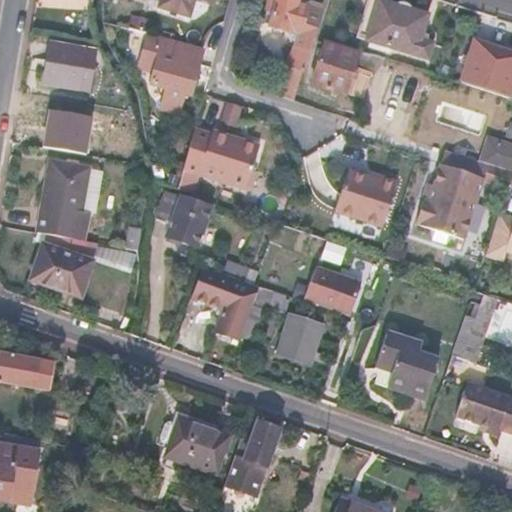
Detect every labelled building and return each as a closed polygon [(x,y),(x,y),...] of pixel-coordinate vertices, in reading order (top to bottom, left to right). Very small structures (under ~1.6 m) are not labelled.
[(156,0),(154,7),(187,17),(193,0),(211,6),(212,0),(156,0)] [(272,0),(263,0),(260,9),(268,11),(272,0)] [(272,0),(268,11),(263,28),(281,34),(284,26),(295,30),(303,6),(292,2),(292,0),(272,0)] [(284,26),(281,34),(292,38),(283,68),(297,73),(320,5),(305,0),(304,0),(303,6),(295,30),(284,26)] [(422,15),(375,1),(363,43),(410,57),(422,15)] [(152,24),(131,19),(128,31),(145,35),(149,36),(152,24)] [(149,36),(145,35),(137,67),(152,71),(148,85),(164,89),(158,112),(176,116),(181,94),(188,95),(200,49),(199,49),(149,36)] [(102,46),(91,44),(89,60),(113,65),(102,46)] [(511,77),(511,58),(470,44),(456,85),(504,101),(511,77)] [(84,51),(48,45),(41,85),(86,94),(90,70),(81,69),(84,51)] [(352,58),(319,47),(306,89),(338,99),(352,58)] [(225,104),(220,125),(236,129),(241,108),(225,104)] [(55,129),(37,125),(33,145),(51,149),(55,129)] [(258,151),(194,128),(182,174),(243,196),(258,151)] [(511,156),(511,149),(495,144),(488,168),(506,174),(511,156)] [(423,205),(419,204),(412,226),(417,227),(416,231),(426,234),(430,246),(441,249),(450,242),(459,245),(479,184),(485,167),(440,152),(428,191),(423,205)] [(84,170),(46,163),(39,206),(77,213),(84,170)] [(488,168),(485,167),(479,184),(501,192),(506,174),(488,168)] [(373,187),(342,176),(328,217),(377,234),(392,190),(375,184),(373,187)] [(428,191),(424,190),(419,204),(423,205),(428,191)] [(183,204),(168,201),(165,217),(179,220),(183,204)] [(179,220),(165,217),(159,242),(191,250),(199,207),(183,204),(179,220)] [(77,213),(39,206),(34,235),(78,243),(83,215),(77,213)] [(511,217),(511,221),(494,216),(481,258),(499,264),(502,254),(511,256),(511,217)] [(140,232),(126,230),(125,252),(138,254),(140,232)] [(89,263),(40,246),(32,270),(40,273),(36,284),(78,298),(89,263)] [(125,252),(105,248),(98,273),(117,279),(125,252)] [(362,282),(317,266),(305,300),(350,315),(362,282)] [(200,267),(190,297),(206,303),(205,307),(221,313),(214,334),(237,342),(251,302),(256,287),(251,285),(200,267)] [(285,297),(256,287),(251,302),(279,312),(285,297)] [(195,319),(184,315),(176,337),(188,341),(195,319)] [(323,328),(291,317),(278,355),(309,366),(323,328)] [(486,326),(464,319),(451,356),(473,364),(486,326)] [(375,365),(380,367),(374,383),(424,401),(437,363),(418,356),(422,345),(386,333),(375,365)] [(49,366),(0,357),(0,384),(45,392),(49,366)] [(511,398),(466,383),(454,417),(485,427),(497,432),(511,437),(511,398)] [(159,444),(167,446),(162,458),(213,476),(226,437),(175,420),(173,425),(167,422),(162,424),(157,438),(159,444)] [(497,432),(485,427),(483,433),(495,437),(497,432)] [(38,454),(0,446),(0,501),(28,507),(38,454)] [(263,473),(232,462),(217,502),(213,511),(235,511),(243,490),(256,494),(263,473)] [(483,511),(489,496),(472,490),(464,511),(483,511)]
